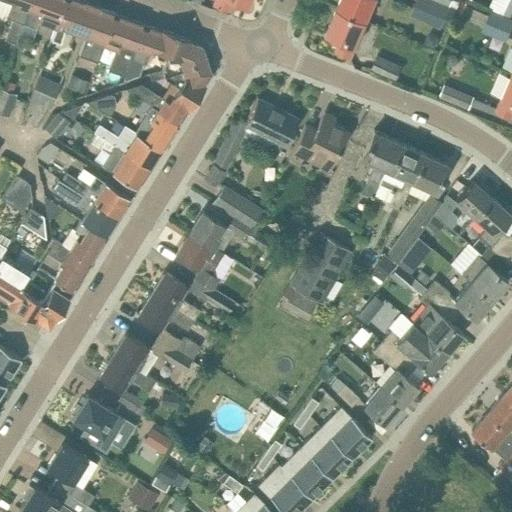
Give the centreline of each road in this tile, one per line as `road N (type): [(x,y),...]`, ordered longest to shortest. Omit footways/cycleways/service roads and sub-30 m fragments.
road 1 (residential): [(60,353),(258,44)]
road 2 (residential): [(511,164),(466,130),(258,44)]
road 3 (unclassified): [(377,511),(400,462),(511,326)]
road 4 (residential): [(258,44),(145,0)]
